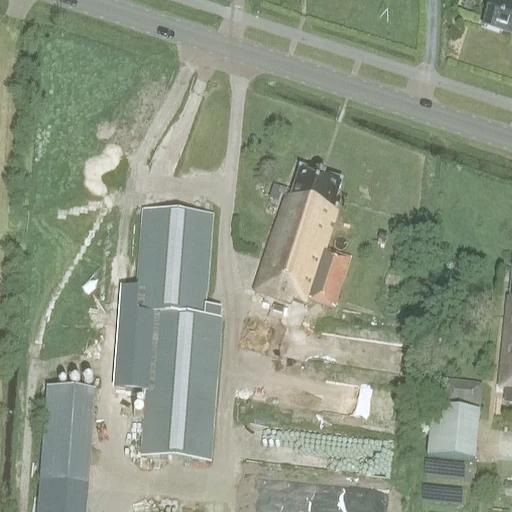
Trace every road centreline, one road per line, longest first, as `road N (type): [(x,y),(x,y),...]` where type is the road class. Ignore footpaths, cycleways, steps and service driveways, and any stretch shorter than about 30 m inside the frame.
road 1 (tertiary): [(511,140),(75,0)]
road 2 (unknown): [(228,49),(233,208),(216,466)]
